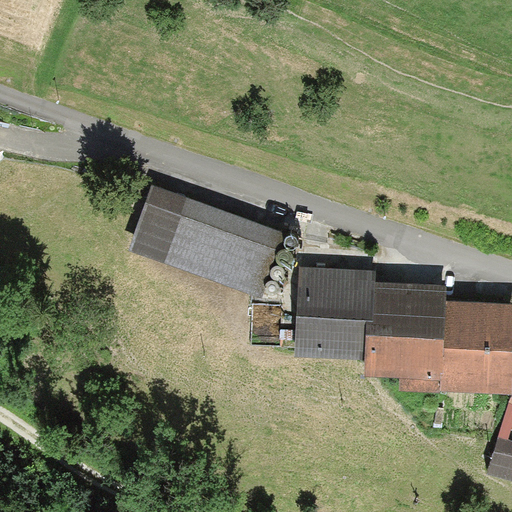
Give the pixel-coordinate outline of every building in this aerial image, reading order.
[(149,184),(126,250),(267,301),(291,235),(149,184)] [(361,357),(365,287),(366,272),(296,268),(291,352),(361,357)] [(438,375),(441,303),(441,290),(365,287),(361,357),(361,372),(438,375)] [(509,306),(441,303),(438,375),(437,388),(506,391),(509,306)] [(511,440),(492,435),(482,472),(511,480),(511,440)]
